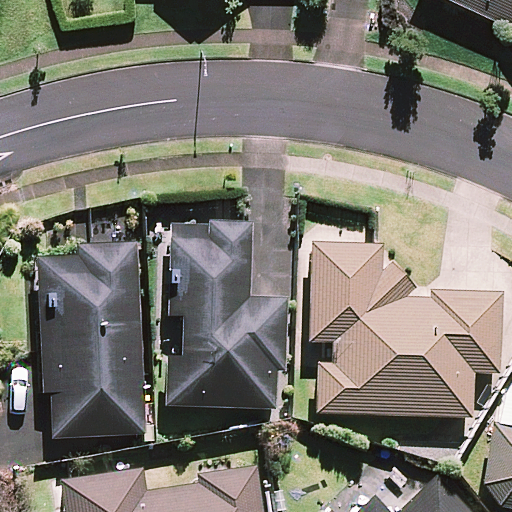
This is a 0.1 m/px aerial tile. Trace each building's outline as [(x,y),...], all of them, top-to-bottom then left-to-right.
[(511,0),(455,0),(511,25),(511,0)] [(165,408),(272,412),(274,375),(281,376),(284,301),(244,299),(246,229),(172,226),(169,316),(179,317),(177,359),(167,359),(165,408)] [(409,279),(400,278),(400,269),(380,268),(381,249),(306,246),(302,344),(329,345),(329,365),(319,364),(316,415),(468,421),(470,374),(495,375),(498,296),(409,292),(409,279)] [(132,248),(72,250),(73,260),(36,261),(40,394),(48,394),(50,440),(138,437),(132,248)] [(511,511),(511,431),(493,428),(483,495),(496,510),(511,511)] [(258,511),(252,469),(195,477),(197,490),(140,498),(136,473),(56,484),(60,511),(258,511)] [(397,511),(382,511),(369,497),(352,511),(462,511),(432,479),(397,511)]
